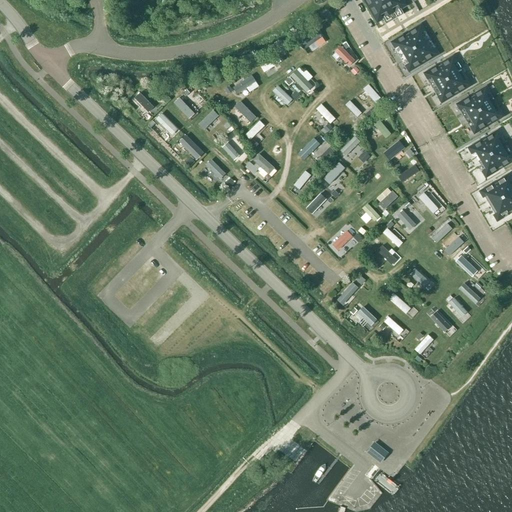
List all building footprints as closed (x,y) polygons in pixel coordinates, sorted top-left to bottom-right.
[(365,0),(378,21),(382,18),(386,25),(404,15),(400,8),(404,5),(401,0),(365,0)] [(324,21),(331,15),(327,11),(321,16),(324,21)] [(433,49),(423,32),(425,31),(421,24),(408,32),(410,34),(405,37),(403,35),(391,43),(395,49),(397,48),(407,65),(405,66),(409,73),(421,65),(420,63),(425,60),(426,62),(439,55),(435,48),(433,49)] [(305,49),(310,46),(313,51),(327,42),(320,30),(300,42),(305,49)] [(350,67),(357,61),(342,45),(335,52),(350,67)] [(281,56),(261,65),(265,72),(273,69),(274,71),(285,66),(281,56)] [(466,81),(456,64),(458,62),(454,56),(441,63),(442,65),(437,68),(436,66),(423,74),(427,80),(429,79),(439,96),(437,97),(441,104),(454,97),(453,95),(458,91),(459,94),(472,86),(468,79),(466,81)] [(309,81),(314,77),(302,65),(291,76),(307,93),(314,86),(309,81)] [(251,76),(234,88),(238,95),(256,82),(251,76)] [(370,84),(363,89),(375,103),(382,98),(370,84)] [(279,85),(272,92),(288,106),(294,99),(279,85)] [(498,111),(488,94),(490,93),(486,87),(474,94),(475,96),(470,99),(469,97),(456,105),(460,111),(462,110),(472,127),(470,128),(474,135),(487,127),(485,125),(491,122),(492,124),(504,117),(500,110),(498,111)] [(143,91),(136,97),(148,113),(155,107),(143,91)] [(181,97),(175,103),(190,119),(196,114),(181,97)] [(248,120),(252,115),(237,101),(232,106),(248,120)] [(362,115),(350,101),(345,105),(357,119),(362,115)] [(323,103),(316,109),(331,124),(337,118),(323,103)] [(198,124),(205,131),(219,116),(213,109),(198,124)] [(173,137),(180,129),(163,112),(155,119),(173,137)] [(379,118),(374,122),(387,138),(392,134),(379,118)] [(261,119),(245,134),(251,140),(266,125),(261,119)] [(510,155),(500,138),(502,137),(498,130),(485,138),(487,140),(481,143),(480,141),(467,148),(471,155),(474,154),(484,171),(482,172),(485,179),(498,171),(497,169),(502,166),(503,168),(511,162),(511,153),(511,154),(510,155)] [(179,142),(198,160),(206,152),(187,134),(179,142)] [(354,137),(341,152),(346,156),(359,141),(354,137)] [(316,138),(302,151),(307,156),(321,144),(316,138)] [(232,139),(226,145),(238,157),(243,153),(235,145),(237,143),(232,139)] [(325,139),(313,152),(323,162),(335,149),(325,139)] [(399,143),(384,156),(389,163),(404,150),(399,143)] [(252,160),(246,166),(255,175),(260,170),(270,179),(278,169),(259,152),(252,160)] [(366,152),(359,157),(364,162),(370,156),(366,152)] [(204,167),(218,182),(227,173),(213,158),(204,167)] [(339,164),(324,180),(329,185),(344,169),(339,164)] [(415,167),(398,178),(402,185),(419,174),(415,167)] [(306,170),(293,185),(299,190),(311,175),(306,170)] [(511,182),(511,181),(511,177),(509,174),(497,181),(498,183),(493,186),(492,184),(479,192),(483,199),(485,197),(495,214),(493,216),(497,222),(510,215),(508,213),(511,210),(511,182)] [(433,214),(443,206),(429,188),(419,196),(433,214)] [(328,199),(332,195),(325,189),(322,192),(328,199)] [(393,191),(378,205),(383,210),(398,197),(393,191)] [(322,193),(307,209),(312,214),(327,198),(322,193)] [(362,207),(367,213),(361,217),(367,224),(373,219),(375,222),(382,217),(369,202),(362,207)] [(397,219),(403,226),(418,212),(412,205),(397,219)] [(447,223),(432,236),(437,242),(452,230),(447,223)] [(392,232),(389,229),(384,234),(398,247),(403,242),(402,241),(404,239),(394,229),(392,232)] [(346,230),(332,244),(337,249),(351,235),(346,230)] [(455,240),(441,255),(447,261),(461,246),(455,240)] [(389,252),(382,246),(377,251),(392,265),(397,259),(392,255),(395,252),(391,249),(389,252)] [(476,268),(462,255),(456,262),(470,274),(476,268)] [(428,282),(415,269),(410,275),(424,287),(428,282)] [(352,284),(339,298),(344,303),(358,288),(352,284)] [(479,299),(464,284),(459,289),(473,304),(479,299)] [(410,309),(394,295),(389,300),(405,314),(410,309)] [(467,311),(453,297),(448,302),(462,316),(467,311)] [(375,320),(361,308),(357,313),(371,326),(375,320)] [(449,327),(435,313),(430,318),(444,332),(449,327)] [(404,330),(388,316),(383,321),(399,335),(404,330)] [(429,334),(415,349),(420,354),(434,339),(429,334)] [(368,452),(381,462),(388,453),(375,443),(368,452)]
